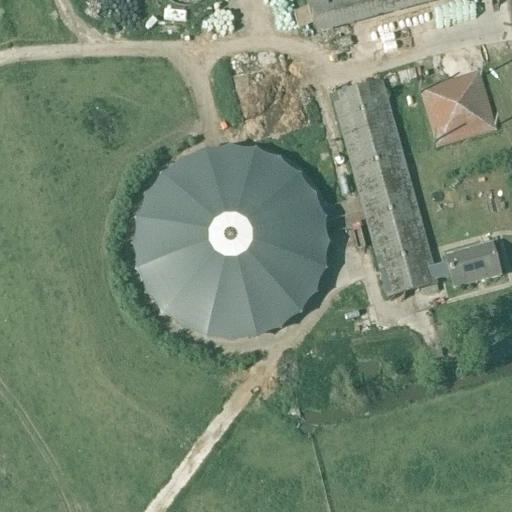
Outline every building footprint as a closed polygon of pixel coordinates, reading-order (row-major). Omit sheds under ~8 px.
[(305,0),(313,29),(418,0),(305,0)] [(374,24),(376,58),(392,57),(390,23),(374,24)] [(454,57),(456,67),(439,70),(438,61),(408,66),(411,80),(470,70),(467,55),(454,57)] [(419,89),(436,150),(496,132),(479,72),(419,89)] [(450,279),(453,290),(500,278),(492,247),(445,259),(446,266),(431,270),(381,84),(332,97),(387,300),(436,288),(434,282),(450,279)] [(180,337),(205,347),(230,350),(256,347),(280,336),(301,321),(317,299),(327,276),(330,249),(326,223),(316,199),(300,178),(279,163),(255,153),(229,150),(203,153),(179,163),(158,179),(143,200),(133,225),(129,250),(134,277),(143,301),(160,321),(180,337)]
